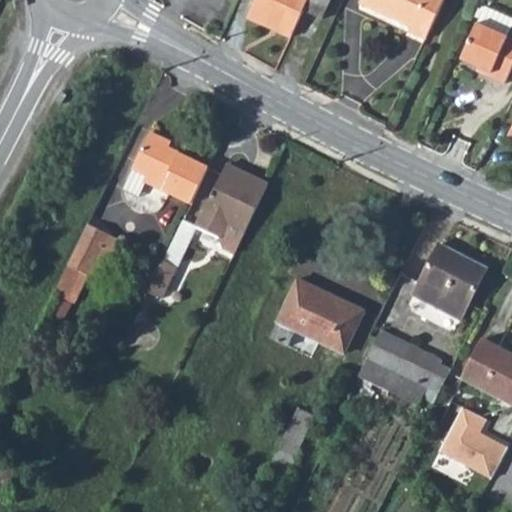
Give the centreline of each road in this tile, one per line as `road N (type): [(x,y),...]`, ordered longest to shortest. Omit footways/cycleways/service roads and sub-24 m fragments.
road 1 (secondary): [(511,217),(338,139),(105,2)]
road 2 (tertiary): [(0,142),(67,15)]
